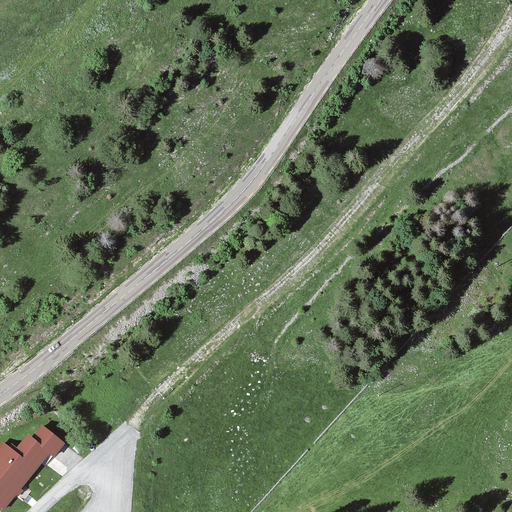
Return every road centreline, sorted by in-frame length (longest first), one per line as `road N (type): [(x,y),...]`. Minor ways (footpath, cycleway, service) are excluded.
road 1 (primary): [(0,399),(242,201),(387,0)]
road 2 (unclassified): [(41,511),(93,470),(114,483),(114,511)]
